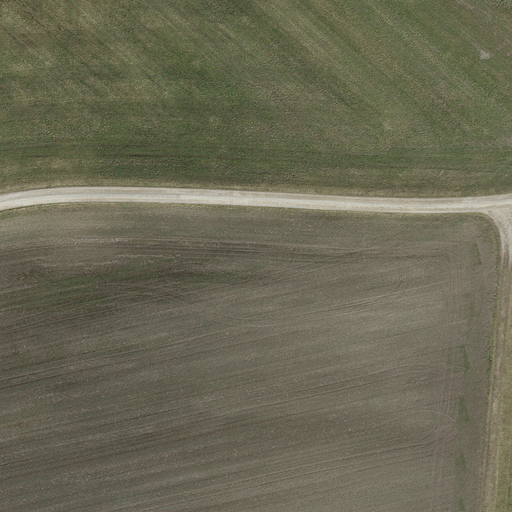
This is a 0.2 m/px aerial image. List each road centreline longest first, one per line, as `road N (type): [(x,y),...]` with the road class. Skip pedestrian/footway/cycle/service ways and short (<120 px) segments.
road 1 (track): [(0,202),(102,192),(511,206)]
road 2 (track): [(508,207),(493,511)]
